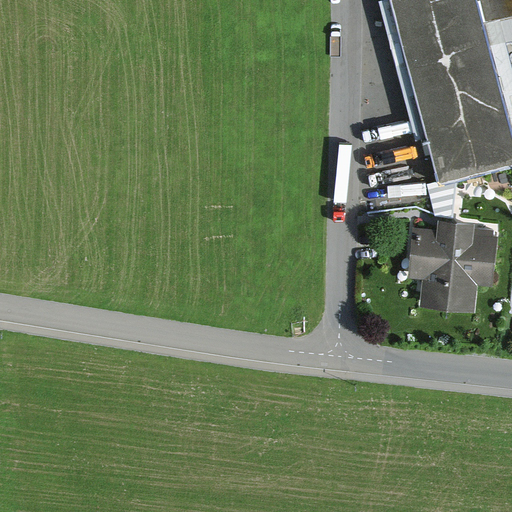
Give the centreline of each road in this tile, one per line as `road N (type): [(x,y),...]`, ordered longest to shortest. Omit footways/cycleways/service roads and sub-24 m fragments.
road 1 (residential): [(344,0),(339,356)]
road 2 (residential): [(339,356),(0,307)]
road 3 (residential): [(511,373),(339,356)]
